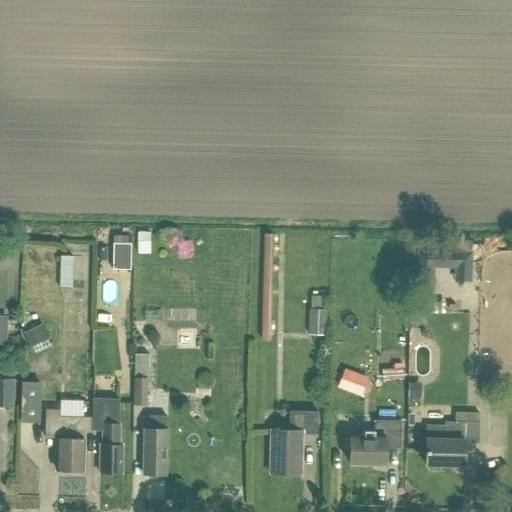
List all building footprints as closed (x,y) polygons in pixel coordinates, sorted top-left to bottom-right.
[(261,233),(259,340),(269,340),(271,233),(261,233)] [(469,281),(469,239),(414,239),(413,292),(432,291),(432,268),(452,268),(453,281),(469,281)] [(130,270),(131,244),(113,243),(112,270),(130,270)] [(55,255),(55,286),(67,286),(67,255),(55,255)] [(80,283),(83,257),(70,256),(67,281),(80,283)] [(307,296),(308,308),(322,307),(321,295),(307,296)] [(324,335),(324,309),(306,309),(306,335),(324,335)] [(49,337),(43,324),(23,333),(29,346),(49,337)] [(134,379),(147,379),(148,364),(147,357),(134,357),(133,364),(134,379)] [(339,368),(332,385),(354,393),(361,376),(339,368)] [(0,406),(13,407),(14,379),(0,379),(0,406)] [(147,404),(147,379),(134,379),(133,403),(147,404)] [(420,398),(420,382),(409,382),(409,398),(420,398)] [(23,383),(22,422),(39,422),(40,384),(23,383)] [(118,445),(118,424),(119,400),(93,399),(92,431),(103,431),(103,445),(101,445),(100,473),(121,473),(121,445),(118,445)] [(82,471),(82,439),(83,417),(59,417),(60,410),(46,410),(45,438),(59,438),(58,443),(57,444),(57,451),(58,452),(58,471),(60,471),(62,472),(68,473),(70,471),(82,471)] [(317,434),(317,412),(289,411),(289,431),(271,431),(270,474),(300,474),(300,434),(317,434)] [(164,430),(164,416),(149,416),(149,430),(144,430),(144,474),(165,474),(165,430),(164,430)] [(400,448),(400,421),(375,420),(374,439),(350,438),(350,463),(385,464),(386,448),(400,448)] [(478,442),(478,423),(454,422),(454,440),(445,440),(446,427),(427,426),(426,465),(428,465),(430,469),(438,469),(440,465),(463,466),(464,442),(478,442)]
